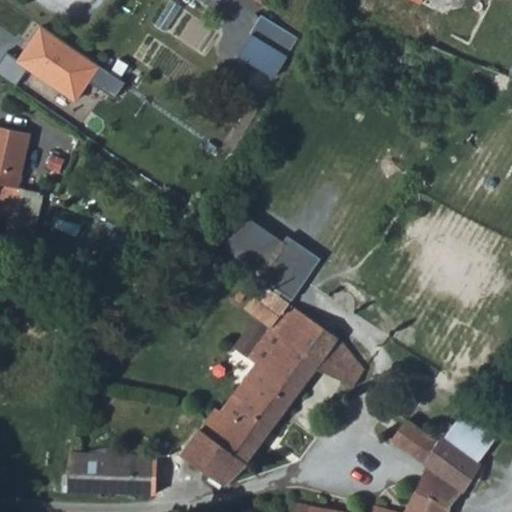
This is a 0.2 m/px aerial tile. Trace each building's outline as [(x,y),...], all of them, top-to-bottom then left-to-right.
[(299,41),(261,19),(237,59),(276,81),(299,41)] [(97,68),(40,29),(18,61),(75,99),(97,68)] [(0,205),(12,208),(18,184),(30,132),(0,125),(0,205)] [(45,194),(18,184),(12,208),(10,225),(39,233),(45,194)] [(261,271),(285,239),(250,214),(227,245),(261,271)] [(232,489),(249,464),(312,375),(341,338),(263,284),(245,308),(259,319),(239,348),(255,364),(222,410),(218,415),(212,421),(210,430),(189,457),(232,489)] [(355,358),(341,338),(312,375),(341,384),(344,381),(341,380),(355,358)] [(364,370),(355,358),(341,380),(344,381),(354,387),(364,370)] [(427,467),(463,492),(482,464),(438,432),(434,437),(407,419),(392,442),(427,467)] [(86,491),(91,453),(73,452),(62,490),(86,491)] [(86,491),(155,492),(156,476),(121,475),(122,454),(91,453),(86,491)] [(121,475),(156,476),(157,456),(122,454),(121,475)] [(422,477),(416,488),(452,506),(458,498),(463,492),(427,467),(422,477)] [(448,511),(452,506),(416,488),(402,511),(397,511),(373,506),(371,511),(341,511),(325,509),(309,505),(295,502),(293,511),(448,511)]
